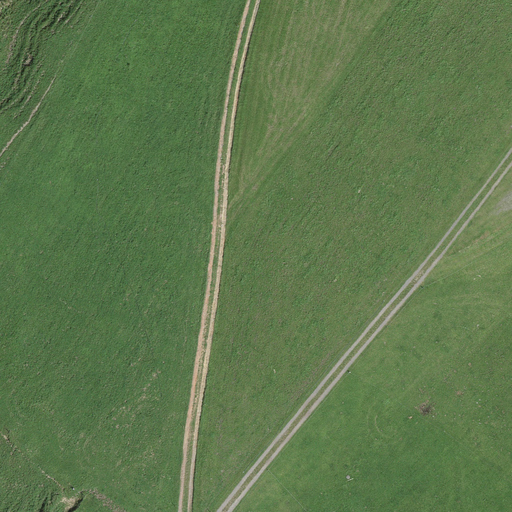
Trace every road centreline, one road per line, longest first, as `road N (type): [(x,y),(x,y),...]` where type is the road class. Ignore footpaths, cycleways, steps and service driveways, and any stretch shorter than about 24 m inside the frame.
road 1 (track): [(184,511),(235,79),(255,0)]
road 2 (track): [(226,511),(511,159)]
